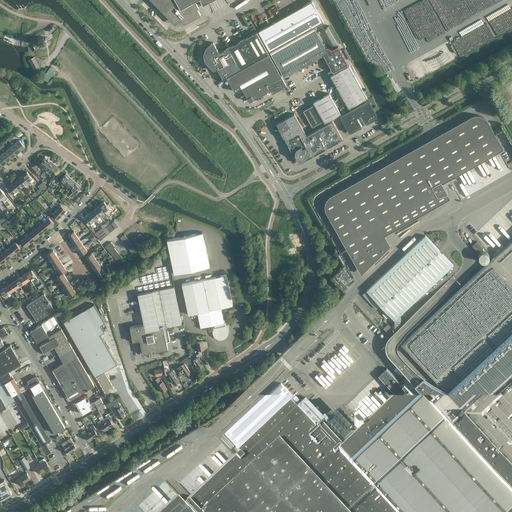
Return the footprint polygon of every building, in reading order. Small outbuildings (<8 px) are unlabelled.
[(151,0),(170,19),(171,18),(175,22),(176,21),(176,22),(179,19),(179,18),(184,24),(201,14),(197,8),(199,7),(198,7),(208,2),(206,0),(151,0)] [(311,1),(258,31),(284,76),(323,54),(333,72),(348,64),(338,46),(331,49),(330,47),(327,47),(325,48),(314,27),(323,22),(311,1)] [(331,47),(339,43),(329,25),(321,29),(331,47)] [(11,38),(11,36),(13,32),(7,29),(4,34),(11,38)] [(241,39),(254,61),(261,57),(268,53),(256,32),(245,38),(244,38),(243,38),(242,38),(241,39)] [(48,44),(48,41),(45,37),(41,37),(38,39),(38,43),(41,46),(45,47),(48,44)] [(227,46),(240,69),(254,61),(241,39),(240,39),(239,40),(238,41),(238,42),(231,46),(230,46),(229,46),(228,46),(227,46)] [(206,63),(210,68),(213,71),(216,69),(222,79),(226,77),(240,69),(227,46),(226,47),(225,48),(224,49),(224,50),(218,53),(212,42),(209,45),(207,46),(205,47),(204,49),(203,51),(203,53),(203,55),(203,57),(203,59),(204,61),(206,63)] [(234,92),(241,88),(249,102),(270,90),(272,93),(286,85),(268,53),(261,57),(254,61),(240,69),(226,77),(234,92)] [(34,57),(29,60),(34,69),(39,66),(34,57)] [(349,65),(331,76),(349,108),(367,98),(349,65)] [(50,68),(43,77),(47,81),(55,71),(50,68)] [(340,114),(329,93),(313,102),(325,122),(340,114)] [(377,117),(378,116),(368,100),(367,100),(340,115),(340,116),(349,132),(350,133),(361,127),(361,125),(365,123),(367,124),(377,117)] [(312,127),(313,126),(323,121),(314,105),(303,111),(312,127)] [(278,128),(281,133),(299,122),(294,114),(276,123),(279,127),(278,128)] [(362,273),(365,270),(390,246),(390,245),(379,226),(379,225),(380,225),(435,194),(436,194),(437,196),(438,197),(447,194),(447,193),(442,184),(442,183),(503,149),(503,148),(488,121),(487,120),(486,119),(486,118),(485,118),(485,117),(484,117),(483,117),(482,116),(481,115),(480,115),(479,115),(478,115),(477,115),(475,115),(473,115),(472,116),(471,116),(331,195),(330,195),(330,196),(329,196),(329,197),(328,197),(328,198),(327,199),(326,200),(326,201),(325,202),(325,203),(325,204),(325,205),(325,206),(325,207),(325,208),(325,209),(325,210),(325,211),(326,211),(326,212),(361,273),(361,274),(362,273)] [(339,141),(338,141),(342,138),(332,121),(319,128),(329,146),(339,141)] [(284,137),(286,141),(304,131),(299,122),(281,133),(284,137)] [(326,148),(325,148),(329,146),(319,128),(310,133),(321,151),(326,148)] [(288,145),(291,150),(304,142),(306,135),(304,131),(286,141),(288,145)] [(312,155),(316,153),(316,154),(321,151),(310,133),(306,135),(304,142),(312,156),(312,155)] [(14,143),(20,150),(25,146),(22,144),(25,141),(22,137),(14,143)] [(303,161),(312,156),(304,142),(291,150),(296,159),(298,163),(303,161)] [(10,147),(15,154),(20,150),(14,143),(10,147)] [(5,151),(11,158),(15,154),(10,147),(5,151)] [(1,155),(6,161),(11,158),(5,151),(1,155)] [(37,162),(44,166),(46,167),(46,168),(51,161),(50,159),(49,160),(45,157),(43,160),(42,159),(37,162)] [(51,161),(46,168),(45,170),(46,171),(48,169),(48,170),(49,169),(50,170),(50,171),(52,172),(53,172),(55,169),(57,165),(51,161)] [(31,168),(37,175),(40,173),(34,166),(31,168)] [(34,180),(27,171),(22,175),(29,184),(34,180)] [(66,173),(60,179),(63,182),(61,185),(63,186),(71,177),(66,173)] [(22,175),(17,179),(23,186),(25,184),(27,186),(29,184),(22,175)] [(71,177),(63,186),(65,184),(69,187),(66,189),(68,191),(76,182),(71,177)] [(17,179),(12,183),(18,190),(20,192),(22,190),(20,188),(23,186),(17,179)] [(76,182),(68,191),(70,188),(73,191),(70,195),(72,197),(81,186),(76,182)] [(18,190),(12,183),(7,187),(13,194),(18,190)] [(51,204),(62,214),(66,210),(61,205),(59,207),(56,205),(55,205),(53,203),(52,203),(51,201),(49,202),(51,204)] [(99,205),(105,212),(110,208),(104,201),(99,205)] [(55,211),(52,214),(58,219),(62,214),(51,204),(50,206),(54,209),(53,210),(55,211)] [(94,209),(100,216),(105,212),(99,205),(94,209)] [(89,213),(97,222),(99,220),(97,218),(100,216),(94,209),(89,213)] [(145,224),(147,225),(149,225),(151,224),(153,223),(155,222),(155,219),(155,217),(155,215),(153,213),(152,212),(149,211),(147,212),(145,212),(143,214),(142,216),(142,218),(142,220),(143,222),(145,224)] [(86,224),(89,226),(91,225),(90,224),(94,221),(95,223),(96,221),(97,222),(89,213),(85,217),(89,222),(86,224)] [(44,221),(49,227),(54,223),(49,217),(44,221)] [(159,228),(161,230),(163,231),(165,231),(167,231),(169,230),(171,228),(172,226),(172,224),(172,222),(171,220),(169,218),(167,217),(165,217),(163,218),(161,219),(159,221),(158,223),(158,225),(159,228)] [(40,225),(44,231),(49,227),(44,221),(40,225)] [(35,229),(40,235),(44,231),(40,225),(35,229)] [(102,227),(95,233),(96,235),(98,234),(99,233),(100,232),(101,231),(104,229),(102,227)] [(30,233),(35,239),(40,235),(35,229),(30,233)] [(68,235),(71,240),(77,236),(74,231),(68,235)] [(174,274),(209,266),(202,232),(167,240),(174,274)] [(26,237),(31,242),(35,239),(30,233),(26,237)] [(142,239),(143,238),(141,234),(134,238),(137,242),(140,240),(142,239)] [(401,333),(401,326),(401,318),(399,316),(453,265),(425,235),(367,290),(394,320),(395,335),(402,344),(407,339),(401,333)] [(71,240),(75,245),(81,241),(77,236),(71,240)] [(511,511),(511,236),(505,243),(507,245),(505,247),(503,245),(492,255),(494,257),(407,339),(402,344),(401,344),(447,392),(441,398),(429,409),(404,382),(402,384),(402,385),(386,368),(378,376),(398,398),(365,429),(361,424),(358,422),(357,423),(356,423),(354,425),(358,429),(356,431),(354,433),(351,432),(348,429),(351,426),(337,411),(326,420),(325,419),(323,421),(306,403),(298,410),(295,406),(299,402),(281,383),(225,436),(239,451),(238,452),(240,455),(237,458),(234,455),(187,500),(189,503),(186,506),(177,496),(159,511),(511,511)] [(31,242),(26,237),(21,241),(26,246),(31,242)] [(75,245),(78,250),(84,246),(81,241),(75,245)] [(477,241),(472,246),(479,252),(483,248),(477,241)] [(11,246),(16,252),(21,248),(16,242),(11,246)] [(7,250),(11,256),(16,252),(11,246),(7,250)] [(84,246),(78,250),(81,255),(87,251),(84,246)] [(2,254),(7,260),(11,256),(7,250),(2,254)] [(47,254),(51,259),(56,255),(53,250),(47,254)] [(86,256),(89,261),(95,258),(93,255),(95,253),(94,251),(92,252),(86,256)] [(489,255),(489,254),(488,253),(488,252),(487,252),(486,252),(486,251),(485,251),(484,251),(483,251),(482,251),(482,252),(481,252),(480,253),(479,254),(479,255),(479,256),(479,257),(479,258),(479,259),(480,260),(481,261),(482,261),(483,262),(484,262),(485,262),(486,262),(486,261),(487,261),(488,260),(489,259),(489,258),(489,257),(489,256),(489,255)] [(51,259),(53,262),(51,263),(52,265),(54,264),(60,260),(56,255),(51,259)] [(89,261),(93,266),(99,262),(95,258),(89,261)] [(54,264),(57,269),(63,265),(60,260),(54,264)] [(93,266),(96,271),(102,267),(99,262),(93,266)] [(57,276),(66,270),(63,265),(57,269),(60,273),(57,276)] [(102,267),(96,271),(99,276),(105,272),(102,267)] [(36,280),(38,283),(40,282),(37,279),(31,269),(26,273),(30,279),(33,277),(36,280)] [(60,281),(66,277),(63,272),(66,270),(57,276),(60,281)] [(26,273),(21,276),(25,283),(30,279),(26,273)] [(197,313),(201,328),(214,325),(215,328),(214,329),(214,330),(214,331),(214,332),(214,333),(214,334),(214,335),(215,335),(215,336),(216,336),(216,337),(217,337),(218,338),(219,338),(220,338),(221,338),(222,338),(223,338),(224,338),(224,337),(225,337),(226,336),(227,335),(227,334),(227,333),(228,333),(228,332),(228,331),(227,330),(227,329),(227,328),(226,327),(225,326),(223,326),(222,323),(224,323),(221,308),(233,305),(226,274),(182,284),(188,314),(197,313)] [(23,284),(27,290),(29,289),(25,283),(21,276),(16,280),(20,286),(23,284)] [(60,285),(62,287),(69,282),(66,277),(60,281),(62,284),(60,285)] [(11,283),(15,289),(20,286),(16,280),(11,283)] [(63,289),(65,288),(67,291),(73,287),(69,282),(62,287),(63,289)] [(6,287),(10,293),(15,289),(11,283),(6,287)] [(174,286),(153,291),(138,294),(144,324),(130,327),(133,341),(140,340),(143,354),(168,349),(167,342),(170,341),(167,327),(182,324),(174,286)] [(10,293),(6,287),(0,290),(4,296),(10,293)] [(76,292),(73,287),(67,291),(69,294),(67,295),(68,297),(76,292)] [(37,321),(39,319),(55,309),(44,293),(27,305),(37,321)] [(8,309),(16,304),(14,301),(11,304),(9,302),(5,304),(6,307),(7,307),(8,309)] [(58,323),(54,316),(48,319),(52,326),(58,323)] [(30,331),(37,342),(48,336),(49,336),(47,332),(49,330),(44,322),(42,323),(42,324),(30,331)] [(389,334),(393,330),(388,324),(383,328),(389,334)] [(0,328),(0,334),(2,338),(7,335),(6,335),(9,333),(4,326),(0,328)] [(55,346),(60,355),(72,348),(61,328),(54,333),(49,336),(48,336),(50,339),(40,345),(43,350),(41,351),(42,353),(55,346)] [(78,347),(106,394),(115,389),(108,378),(109,378),(109,377),(108,374),(107,374),(106,374),(104,371),(117,363),(100,334),(78,347)] [(198,358),(193,361),(198,368),(204,364),(201,360),(202,360),(200,357),(202,356),(201,350),(205,350),(203,341),(197,342),(198,351),(199,351),(199,353),(196,355),(198,358)] [(7,407),(0,394),(0,375),(19,365),(18,362),(19,362),(18,360),(17,360),(17,357),(10,344),(9,345),(0,351),(0,410),(7,407)] [(94,386),(72,348),(60,355),(64,363),(52,369),(70,400),(94,386)] [(177,364),(178,367),(180,370),(178,371),(179,376),(182,374),(181,372),(183,371),(186,376),(191,373),(186,364),(189,362),(190,363),(191,363),(190,355),(177,364)] [(173,370),(167,374),(172,381),(172,380),(174,384),(179,381),(175,374),(173,370)] [(12,375),(0,382),(0,385),(5,383),(12,396),(21,391),(13,377),(13,378),(12,375)] [(31,385),(39,381),(36,376),(28,381),(31,385)] [(158,378),(155,380),(158,385),(157,385),(162,392),(164,390),(164,391),(166,390),(166,389),(167,388),(163,381),(161,382),(158,378)] [(31,386),(35,394),(44,389),(39,381),(31,386)] [(43,389),(43,390),(35,394),(33,395),(47,419),(50,423),(55,431),(57,430),(59,429),(64,426),(65,426),(43,389)] [(51,441),(21,391),(12,396),(42,446),(47,455),(50,453),(45,444),(51,441)] [(87,395),(85,396),(76,402),(83,414),(92,408),(94,412),(105,405),(101,398),(91,403),(89,399),(87,395)] [(125,411),(124,412),(123,409),(123,408),(122,406),(123,405),(121,401),(116,405),(118,408),(115,410),(121,419),(127,415),(125,411)] [(105,421),(109,428),(114,425),(111,420),(112,419),(109,414),(106,416),(108,420),(105,421)] [(105,431),(109,428),(105,421),(103,418),(101,416),(98,418),(100,420),(97,422),(100,427),(101,426),(105,431)] [(27,421),(19,426),(21,430),(29,425),(27,421)] [(87,428),(93,438),(98,435),(95,430),(96,429),(93,425),(87,428)] [(87,428),(84,430),(82,432),(85,437),(86,436),(89,441),(93,438),(87,428)] [(233,448),(222,436),(220,438),(231,450),(233,448)] [(66,441),(73,451),(77,448),(73,442),(71,444),(67,439),(66,441)] [(73,451),(66,441),(62,443),(65,448),(64,448),(68,454),(73,451)] [(30,467),(24,457),(20,459),(26,470),(30,467)] [(49,466),(46,460),(44,458),(39,461),(39,462),(40,464),(44,469),(49,466)] [(44,469),(40,464),(39,462),(37,464),(38,465),(35,467),(39,473),(44,469)] [(21,474),(25,481),(25,482),(31,478),(27,472),(24,474),(23,471),(20,473),(21,474)] [(0,500),(12,493),(4,479),(2,481),(1,479),(3,478),(0,472),(0,500)] [(25,481),(21,474),(18,476),(19,477),(16,479),(20,485),(25,481)] [(161,481),(159,483),(169,492),(171,490),(161,481)]
